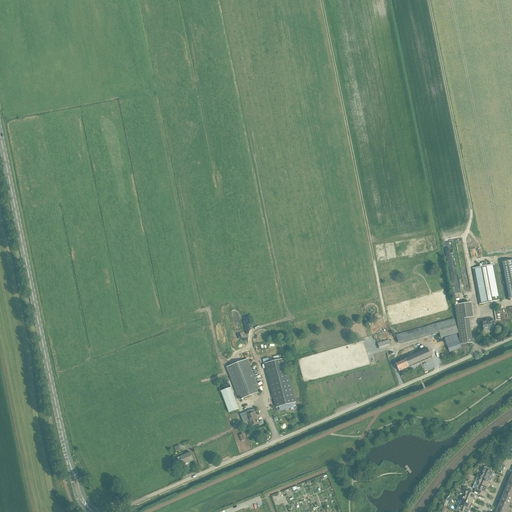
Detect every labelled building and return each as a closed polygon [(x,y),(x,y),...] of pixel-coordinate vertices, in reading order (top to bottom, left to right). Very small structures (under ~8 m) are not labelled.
[(511,298),(511,260),(503,262),(509,299),(511,298)] [(500,300),(493,265),(473,269),(480,304),(500,300)] [(436,321),(432,310),(421,313),(423,318),(429,317),(431,323),(436,321)] [(441,338),(458,333),(454,319),(436,324),(439,333),(441,338)] [(482,331),(496,328),(494,320),(482,322),(483,327),(482,327),(482,331)] [(449,353),(461,349),(456,334),(444,338),(449,353)] [(390,345),(389,340),(377,343),(379,348),(390,345)] [(409,368),(432,358),(427,348),(405,358),(405,359),(409,367),(409,368)] [(247,359),(227,367),(240,400),(260,392),(247,359)] [(276,408),(296,403),(284,359),(265,364),(276,408)] [(409,367),(405,359),(395,363),(399,371),(409,367)] [(238,409),(230,388),(221,392),(229,413),(238,409)] [(251,426),(258,423),(253,410),(241,415),(244,423),(249,421),(251,426)] [(180,457),(177,458),(178,462),(180,461),(182,465),(188,463),(187,462),(189,462),(193,460),(190,453),(187,454),(184,455),(180,457)] [(492,478),(494,473),(484,469),(482,474),(491,478),(492,478)] [(492,478),(491,478),(482,474),(479,479),(490,483),(492,478)] [(490,483),(479,479),(477,484),(487,488),(488,488),(490,483)] [(488,488),(487,488),(477,484),(473,494),(477,495),(477,493),(480,494),(481,492),(486,494),(488,488)] [(477,495),(473,494),(463,490),(461,495),(464,496),(473,500),(474,500),(477,495)] [(511,500),(511,499),(511,496),(504,493),(502,498),(511,501),(511,500)] [(474,500),(473,500),(464,496),(462,501),(472,505),(474,500)] [(511,501),(502,498),(500,502),(509,506),(511,503),(511,501)] [(472,505),(462,501),(460,506),(469,510),(470,510),(472,505)] [(500,502),(498,507),(507,511),(509,511),(511,511),(508,509),(509,506),(500,502)]
